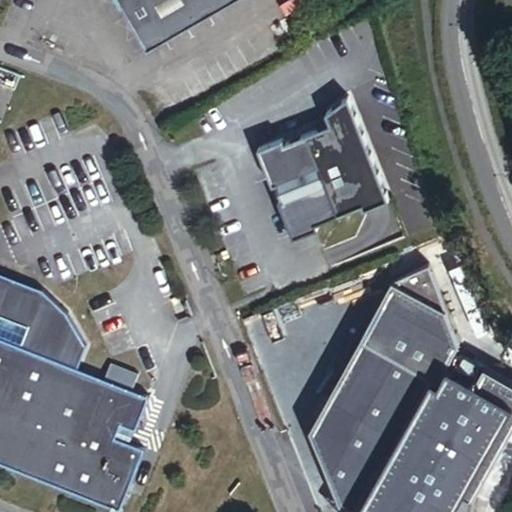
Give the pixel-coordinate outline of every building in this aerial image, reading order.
[(223,0),(119,0),(145,44),(223,0)] [(279,195),(293,230),(317,220),(315,216),(358,196),(360,201),(384,190),(345,90),(310,116),(315,124),(283,137),(281,134),(258,143),(272,178),(273,178),(280,195),(279,195)] [(358,338),(308,428),(312,431),(332,443),(343,450),(357,457),(379,466),(397,435),(411,444),(410,463),(475,482),(508,422),(433,380),(426,395),(414,388),(421,373),(358,338)] [(0,468),(112,511),(119,511),(143,453),(114,443),(119,430),(135,436),(149,402),(0,344),(0,468)] [(114,443),(143,453),(156,458),(161,445),(135,436),(119,430),(114,443)]
